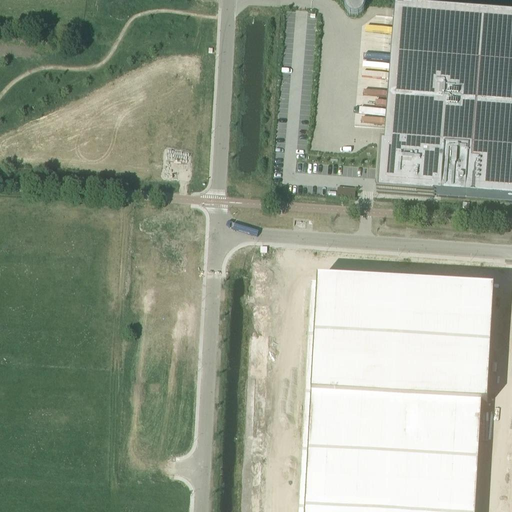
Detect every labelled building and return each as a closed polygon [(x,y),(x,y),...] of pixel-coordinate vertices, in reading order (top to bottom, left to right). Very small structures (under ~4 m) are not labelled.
[(380,146),(376,195),(434,199),(434,197),(511,202),(511,17),(394,8),(383,146),(380,146)] [(171,255),(171,274),(184,274),(184,255),(171,255)] [(109,264),(108,289),(124,289),(125,264),(109,264)] [(136,277),(135,286),(148,286),(149,277),(136,277)] [(309,285),(295,511),(471,511),(479,406),(483,407),(491,294),(316,281),(316,286),(309,285)] [(151,315),(152,301),(133,300),(133,314),(151,315)] [(179,314),(177,359),(189,359),(190,333),(198,334),(199,315),(179,314)] [(136,365),(136,374),(167,374),(167,366),(136,365)]
